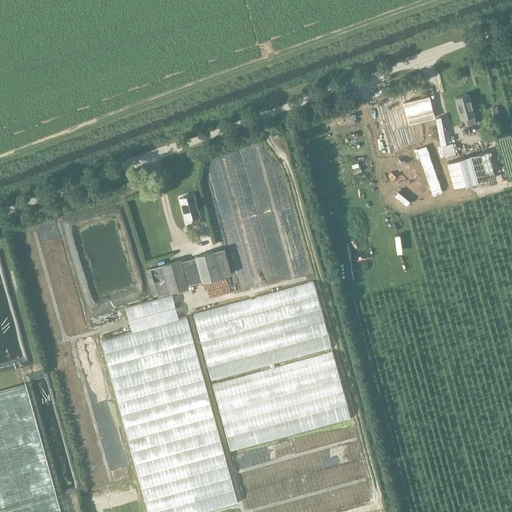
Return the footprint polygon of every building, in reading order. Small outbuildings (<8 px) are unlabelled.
[(467,126),(475,124),(473,116),(467,94),(454,98),(460,120),(465,118),(467,126)] [(402,127),(396,130),(401,142),(407,139),(402,127)] [(444,157),(455,154),(452,143),(441,146),(444,157)] [(511,144),(501,146),(506,176),(511,174),(511,144)] [(453,189),(476,183),(495,178),(488,152),(445,163),(453,189)] [(396,189),(393,192),(403,201),(406,198),(396,189)] [(193,195),(179,198),(185,220),(190,218),(192,226),(200,224),(198,216),(193,195)] [(162,265),(150,269),(157,296),(169,293),(187,288),(186,286),(201,282),(201,283),(220,278),(219,278),(230,275),(224,249),(213,252),(194,257),(195,258),(180,262),(180,261),(162,265)] [(313,281),(193,314),(211,379),(331,346),(313,281)] [(101,341),(147,511),(202,511),(237,502),(186,317),(178,319),(171,295),(124,308),(131,332),(101,341)] [(332,352),(212,384),(229,449),(350,417),(332,352)] [(0,511),(60,511),(26,385),(0,391),(0,511)] [(254,493),(242,494),(243,503),(248,502),(249,506),(257,505),(256,497),(254,498),(254,493)]
